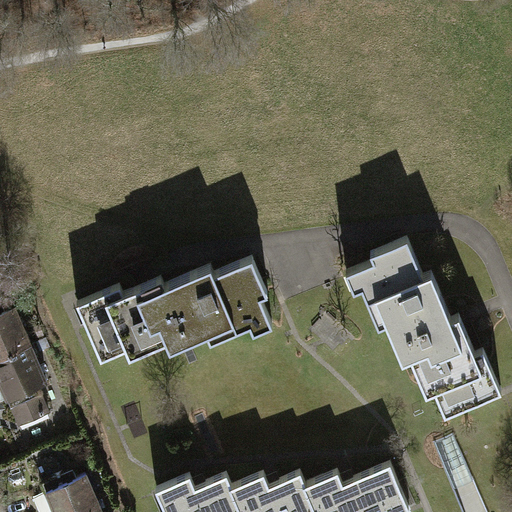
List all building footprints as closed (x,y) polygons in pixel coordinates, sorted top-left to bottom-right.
[(419,272),(403,234),(367,249),(369,256),(349,264),(367,307),(376,303),(392,340),(400,336),(448,316),(428,268),(419,272)] [(210,262),(163,282),(184,330),(187,338),(223,323),(226,331),(269,313),(260,293),(267,290),(252,254),(213,269),(210,262)] [(184,330),(163,282),(160,274),(123,290),(119,282),(76,300),(99,355),(140,338),(144,347),(184,330)] [(0,354),(31,341),(14,303),(5,308),(2,303),(0,303),(0,354)] [(456,313),(448,316),(400,336),(416,375),(425,372),(442,412),(498,388),(480,345),(471,349),(456,313)] [(31,341),(0,354),(0,381),(6,397),(17,424),(49,410),(37,384),(47,379),(31,341)] [(333,466),(301,480),(315,511),(395,511),(407,507),(386,460),(339,480),(333,466)] [(55,475),(42,480),(55,511),(91,511),(101,508),(86,472),(77,475),(75,470),(66,474),(63,467),(53,471),(55,475)] [(315,511),(301,480),(296,469),(265,482),(259,468),(227,482),(239,511),(315,511)] [(239,511),(227,482),(222,470),(190,483),(185,472),(153,486),(164,511),(239,511)]
